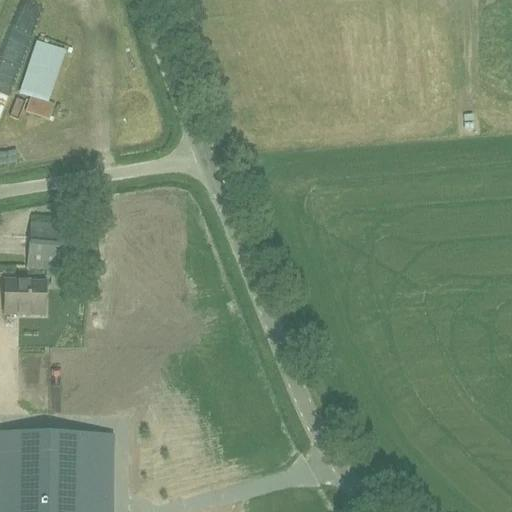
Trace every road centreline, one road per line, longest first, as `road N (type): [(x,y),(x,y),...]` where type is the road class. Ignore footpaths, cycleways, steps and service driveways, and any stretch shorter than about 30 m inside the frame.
road 1 (unclassified): [(368,511),(294,403),(199,165)]
road 2 (unclassified): [(0,199),(199,165)]
road 3 (unclassified): [(199,165),(142,0)]
